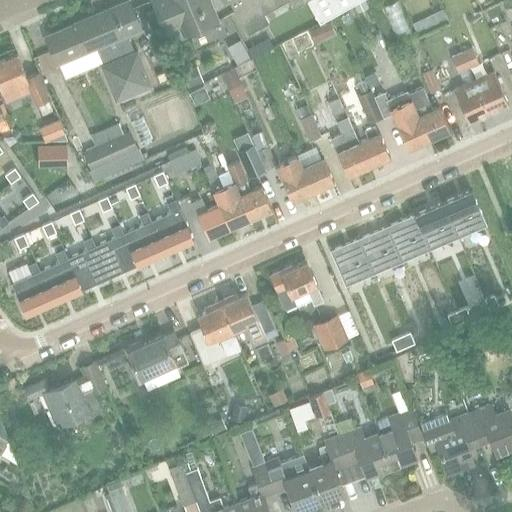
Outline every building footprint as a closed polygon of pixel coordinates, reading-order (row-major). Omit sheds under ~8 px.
[(151,0),(155,9),(165,33),(180,27),(183,34),(218,19),(210,0),(151,0)] [(228,0),(248,33),(269,21),(264,13),(286,0),(289,0),(294,7),(306,0),(320,23),(360,0),(228,0)] [(413,23),(442,10),(437,0),(435,0),(408,13),(413,23)] [(140,28),(129,1),(77,22),(45,35),(56,62),(59,61),(97,45),(104,60),(105,62),(101,64),(116,100),(152,84),(137,49),(133,51),(125,34),(140,28)] [(366,7),(356,11),(359,18),(369,13),(366,7)] [(155,9),(146,13),(156,37),(165,33),(155,9)] [(428,19),(413,26),(418,37),(433,30),(428,19)] [(308,29),(315,43),(322,40),(315,26),(308,29)] [(292,38),(281,43),(290,61),(300,56),(292,38)] [(461,51),(468,67),(479,62),(472,46),(461,51)] [(458,71),(468,67),(461,51),(451,56),(458,71)] [(17,53),(0,59),(0,86),(6,100),(31,90),(36,102),(49,97),(38,71),(27,76),(17,53)] [(221,73),(228,88),(239,83),(232,68),(221,73)] [(194,69),(182,74),(188,88),(200,83),(194,69)] [(422,73),(431,93),(440,89),(431,69),(422,73)] [(495,70),(475,79),(490,112),(510,104),(495,70)] [(341,79),(333,82),(335,89),(343,86),(341,79)] [(475,79),(455,88),(470,121),(490,112),(475,79)] [(295,81),(282,84),(285,98),(299,95),(295,81)] [(195,102),(208,96),(203,85),(190,92),(195,102)] [(408,92),(407,93),(428,139),(449,129),(439,105),(432,108),(422,86),(408,92)] [(384,91),(374,95),(383,116),(392,112),(397,123),(396,124),(407,148),(428,139),(407,93),(408,92),(407,89),(387,98),(384,91)] [(371,90),(358,96),(370,122),(383,116),(371,90)] [(325,101),(333,120),(345,115),(337,96),(325,101)] [(309,141),(320,136),(310,114),(300,119),(309,141)] [(369,166),(357,141),(347,118),(338,121),(344,134),(333,139),(338,150),(349,175),(369,166)] [(95,145),(83,150),(91,168),(136,148),(129,130),(123,133),(118,122),(90,134),(95,145)] [(380,131),(377,132),(374,125),(364,129),(368,136),(357,141),(369,166),(391,156),(380,131)] [(13,135),(3,136),(9,145),(17,140),(13,135)] [(236,149),(248,177),(264,169),(252,142),(236,149)] [(38,165),(67,164),(66,144),(38,145),(38,165)] [(257,149),(266,169),(276,164),(267,144),(257,149)] [(170,159),(181,155),(188,152),(186,146),(168,154),(170,159)] [(298,154),(277,164),(282,175),(293,200),(314,190),(303,165),(298,154)] [(174,172),(186,167),(181,155),(170,159),(169,160),(174,172)] [(324,156),(303,165),(314,190),(335,181),(324,156)] [(272,209),(261,184),(250,189),(245,178),(247,177),(239,159),(227,164),(235,182),(233,183),(250,219),(272,209)] [(250,219),(233,183),(222,188),(217,175),(218,174),(213,162),(203,167),(219,203),(218,203),(229,228),(250,219)] [(10,182),(20,175),(14,166),(4,173),(10,182)] [(158,185),(168,181),(162,170),(153,174),(158,185)] [(130,198),(140,193),(135,182),(125,186),(125,187),(130,198)] [(443,201),(459,236),(487,223),(472,188),(452,198),(444,201),(443,201)] [(28,207),(38,200),(32,191),(22,198),(28,207)] [(102,210),(112,206),(107,195),(97,199),(98,199),(102,210)] [(229,228),(218,203),(205,209),(200,197),(191,202),(196,213),(198,212),(209,237),(229,228)] [(179,207),(175,198),(167,201),(171,211),(151,219),(165,251),(194,238),(180,207),(179,207)] [(415,213),(431,248),(459,236),(443,201),(426,209),(415,213)] [(74,223),(84,219),(79,207),(69,211),(70,212),(74,223)] [(137,263),(165,251),(151,219),(147,210),(139,214),(143,223),(123,232),(137,263)] [(0,215),(0,227),(1,226),(9,220),(3,213),(0,215)] [(387,226),(403,261),(431,248),(415,213),(401,220),(387,226)] [(47,235),(56,231),(51,220),(42,224),(47,235)] [(109,276),(137,263),(123,232),(119,223),(111,226),(115,236),(95,244),(109,276)] [(359,238),(375,273),(403,261),(387,226),(376,231),(359,238)] [(19,248),(28,244),(23,232),(14,236),(19,248)] [(82,288),(109,276),(95,244),(91,235),(83,239),(87,248),(67,257),(82,288)] [(346,285),(375,273),(359,238),(351,242),(331,251),(346,285)] [(54,301),(82,288),(67,257),(63,247),(55,251),(59,260),(40,269),(54,301)] [(40,269),(35,260),(27,264),(26,262),(8,270),(13,281),(11,282),(25,313),(54,301),(40,269)] [(324,299),(307,262),(294,268),(293,265),(272,275),(279,290),(287,309),(297,304),(293,295),(308,288),(314,304),(324,299)] [(237,293),(219,301),(234,334),(248,328),(254,341),(277,331),(263,300),(252,304),(247,293),(238,297),(237,293)] [(494,293),(484,297),(489,308),(489,309),(499,304),(498,304),(494,293)] [(234,334),(219,301),(204,308),(206,311),(197,315),(202,326),(191,331),(205,362),(217,357),(209,341),(218,337),(219,341),(234,334)] [(466,306),(456,309),(461,321),(470,317),(470,316),(466,306)] [(456,309),(447,313),(452,325),(461,321),(456,309)] [(338,315),(315,325),(325,348),(348,338),(338,315)] [(136,377),(139,376),(140,378),(175,363),(177,367),(188,362),(174,330),(142,344),(140,340),(126,346),(135,365),(132,367),(136,377)] [(410,330),(400,334),(405,346),(415,342),(414,341),(410,330)] [(400,334),(391,338),(396,349),(396,350),(405,346),(400,334)] [(290,337),(284,340),(289,351),(295,348),(290,337)] [(106,387),(95,361),(81,367),(85,375),(76,379),(75,377),(50,388),(45,378),(25,386),(30,398),(42,393),(48,407),(56,424),(64,421),(89,410),(82,395),(92,390),(93,392),(106,387)] [(360,388),(372,383),(368,370),(356,375),(360,388)] [(387,382),(392,403),(402,401),(398,380),(387,382)] [(331,387),(323,390),(327,403),(336,400),(331,387)] [(284,389),(272,394),(277,406),(289,401),(284,389)] [(328,412),(320,391),(308,396),(316,416),(328,412)] [(246,405),(234,403),(231,418),(242,421),(246,405)] [(490,404),(468,412),(479,442),(489,438),(495,454),(511,447),(511,418),(509,410),(494,416),(490,404)] [(389,416),(374,421),(379,432),(391,466),(416,457),(410,442),(421,438),(410,408),(389,416)] [(443,415),(417,424),(423,442),(434,438),(446,471),(472,462),(467,446),(479,442),(468,412),(446,421),(443,415)] [(221,415),(208,421),(213,432),(226,426),(221,415)] [(359,427),(338,435),(349,465),(360,461),(365,476),(391,466),(379,432),(363,438),(359,427)] [(243,443),(254,439),(251,430),(240,434),(243,443)] [(9,440),(5,438),(0,435),(0,452),(1,453),(9,440)] [(322,463),(308,468),(320,502),(344,493),(335,470),(349,465),(338,435),(323,440),(325,445),(319,447),(322,463)] [(178,455),(181,463),(188,460),(185,452),(178,455)] [(177,454),(164,459),(167,468),(181,463),(177,454)] [(265,462),(264,462),(275,492),(288,487),(296,511),(320,502),(308,468),(302,454),(286,460),(280,462),(278,457),(270,460),(265,462)] [(251,496),(236,502),(239,511),(268,511),(263,496),(275,492),(264,462),(251,467),(257,482),(247,486),(251,496)] [(181,463),(167,468),(181,506),(195,501),(184,473),(181,463)] [(196,468),(184,473),(195,501),(198,511),(211,511),(212,511),(239,511),(236,502),(222,507),(218,496),(208,500),(196,468)] [(118,511),(131,511),(121,486),(110,490),(118,511)] [(13,511),(8,502),(2,505),(5,511),(13,511)]
